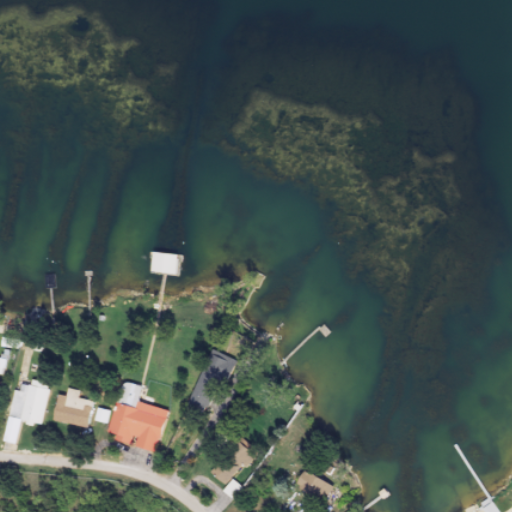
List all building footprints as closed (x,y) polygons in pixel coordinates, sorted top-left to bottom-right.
[(189,414),(212,423),(234,366),(211,357),(189,414)] [(6,450),(17,452),(21,428),(44,432),(51,391),(33,388),(32,394),(23,392),(22,399),(15,398),(6,450)] [(170,418),(139,410),(144,395),(125,389),(111,440),(118,442),(116,448),(132,452),(134,444),(139,445),(137,455),(158,460),(170,418)] [(80,406),(81,398),(69,396),(68,404),(59,402),(55,430),(90,435),(94,408),(80,406)] [(254,466),(240,453),(212,480),(226,494),(254,466)] [(328,509),(336,492),(306,478),(298,495),(328,509)] [(224,501),(236,507),(243,493),(231,487),(224,501)]
